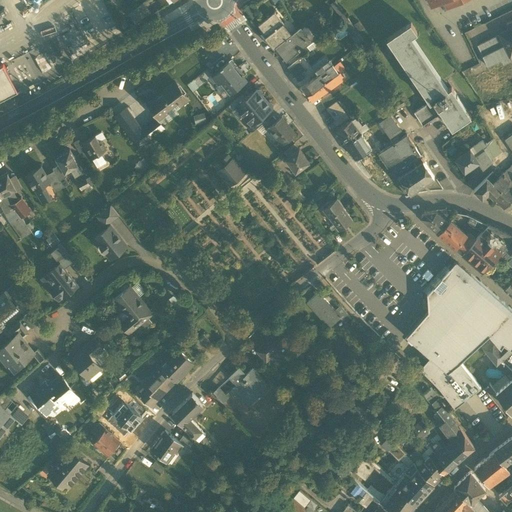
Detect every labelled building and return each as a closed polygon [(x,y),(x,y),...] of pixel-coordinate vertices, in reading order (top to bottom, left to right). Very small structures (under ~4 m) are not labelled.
[(334,0),(331,3),(342,19),(347,16),(336,0),(334,0)] [(136,8),(143,17),(151,12),(144,2),(136,8)] [(258,25),(267,36),(267,37),(282,26),(284,24),(275,13),(258,25)] [(346,23),(352,32),(356,29),(350,20),(346,23)] [(422,89),(430,101),(414,111),(423,124),(441,112),(452,128),(471,115),(452,86),(448,89),(445,91),(407,34),(410,32),(412,35),(417,32),(411,22),(387,38),(396,50),(423,89),(422,89)] [(291,34),(284,24),(282,26),(289,35),(291,34)] [(289,35),(282,26),(267,37),(267,36),(265,38),(273,48),(276,46),(289,35)] [(500,33),(505,44),(510,54),(511,53),(511,27),(508,29),(500,33)] [(291,34),(289,35),(276,46),(287,60),(296,53),(307,44),(302,37),(304,36),(298,28),(291,34)] [(445,91),(448,89),(412,35),(410,32),(407,34),(445,91)] [(477,45),(482,55),(505,44),(500,33),(477,45)] [(65,59),(60,52),(57,54),(49,40),(31,51),(44,72),(65,59)] [(487,66),(510,54),(505,44),(482,55),(487,66)] [(287,60),(290,65),(297,59),(299,58),(296,53),(287,60)] [(314,71),(316,70),(329,60),(325,54),(310,65),(310,66),(314,71)] [(301,64),(297,59),(290,65),(287,67),(291,72),(301,64)] [(332,64),(329,60),(316,70),(319,74),(332,64)] [(222,82),(231,94),(246,82),(241,76),(238,79),(232,71),(234,69),(228,62),(221,68),(221,69),(213,76),(219,84),(222,82)] [(0,100),(18,91),(3,64),(0,65),(0,100)] [(306,70),(301,64),(291,72),(295,78),(306,70)] [(338,72),(332,64),(319,74),(301,87),(307,95),(338,72)] [(392,82),(383,69),(376,74),(384,87),(392,82)] [(338,72),(307,95),(312,101),(343,78),(338,72)] [(161,93),(148,102),(157,115),(164,110),(166,111),(173,106),(172,104),(177,101),(185,94),(175,80),(164,88),(165,90),(161,93)] [(222,82),(219,84),(228,96),(231,94),(222,82)] [(244,115),(264,99),(261,95),(261,92),(259,90),(257,90),(246,99),(236,106),(237,107),(244,115)] [(188,99),(185,94),(177,101),(180,105),(188,99)] [(229,105),(233,110),(237,107),(236,106),(246,99),(242,94),(229,105)] [(267,102),(264,99),(244,115),(251,124),(261,117),(272,108),(272,105),(270,103),(267,102)] [(157,115),(148,102),(147,100),(145,102),(154,115),(158,119),(160,118),(157,115)] [(325,109),(334,121),(345,113),(337,101),(325,109)] [(115,116),(125,131),(136,122),(126,108),(115,116)] [(203,112),(192,114),(194,123),(205,120),(203,112)] [(337,126),(339,129),(351,120),(345,113),(334,121),(332,122),(336,127),(337,126)] [(379,121),(391,139),(402,132),(390,114),(379,121)] [(272,115),(265,122),(261,125),(266,130),(269,128),(269,127),(276,121),(272,115)] [(261,125),(265,122),(261,117),(251,124),(247,127),(252,132),(261,125)] [(269,128),(282,144),(295,134),(281,117),(276,121),(269,127),(269,128)] [(351,121),(361,133),(362,132),(369,127),(365,122),(362,124),(356,117),(351,121)] [(156,118),(142,129),(148,139),(148,138),(150,140),(165,129),(156,118)] [(338,130),(347,142),(356,136),(361,133),(351,121),(351,120),(339,129),(338,130)] [(139,150),(142,147),(148,142),(150,140),(148,138),(148,139),(142,129),(136,122),(125,131),(139,150)] [(345,144),(355,159),(372,148),(363,134),(362,132),(361,133),(356,136),(347,142),(345,144)] [(365,133),(363,134),(372,148),(373,146),(365,133)] [(398,182),(406,194),(410,192),(399,175),(423,159),(424,160),(425,159),(407,133),(378,152),(398,182)] [(87,148),(93,157),(102,152),(106,149),(101,140),(99,142),(95,135),(84,142),(87,148)] [(487,148),(493,156),(500,150),(493,137),(484,143),(487,148)] [(73,143),(79,153),(87,148),(84,142),(82,138),(73,143)] [(482,141),(471,148),(476,156),(487,148),(484,143),(482,141)] [(283,152),(287,157),(298,149),(294,143),(283,152)] [(452,144),(446,148),(451,154),(454,152),(453,150),(455,149),(452,144)] [(286,158),(296,171),(309,162),(299,148),(299,149),(298,149),(287,157),(286,158)] [(465,172),(479,163),(480,162),(476,156),(471,148),(456,159),(465,172)] [(487,148),(476,156),(480,162),(479,163),(484,168),(493,160),(491,158),(493,156),(487,148)] [(65,174),(71,170),(78,166),(79,166),(69,150),(69,151),(66,151),(63,152),(63,154),(55,158),(59,165),(64,174),(65,174)] [(109,164),(102,152),(93,157),(100,170),(109,164)] [(225,174),(231,183),(242,173),(235,166),(236,165),(228,155),(216,165),(223,175),(225,174)] [(399,175),(410,192),(434,175),(424,160),(423,159),(399,175)] [(52,169),(54,171),(59,181),(67,177),(65,174),(64,174),(59,165),(52,169)] [(503,174),(509,180),(511,177),(511,165),(503,174)] [(82,173),(78,166),(71,170),(75,177),(82,173)] [(26,175),(43,203),(50,198),(44,186),(49,183),(50,182),(46,176),(41,167),(26,175)] [(487,176),(493,182),(497,179),(495,178),(496,174),(492,170),(487,176)] [(59,181),(54,171),(46,176),(50,182),(49,183),(53,187),(60,182),(59,181)] [(12,207),(13,207),(15,206),(8,194),(13,191),(16,190),(10,180),(8,174),(0,177),(0,189),(3,196),(9,208),(12,207)] [(503,174),(497,179),(493,182),(500,189),(506,183),(509,180),(503,174)] [(493,196),(500,189),(493,182),(487,176),(474,188),(482,197),(486,194),(490,198),(493,196)] [(10,180),(16,190),(21,187),(16,177),(10,180)] [(77,184),(81,191),(89,186),(86,179),(77,184)] [(397,194),(406,194),(398,182),(391,186),(397,194)] [(511,199),(511,189),(506,183),(500,189),(493,196),(504,207),(511,199)] [(17,199),(13,191),(8,194),(15,206),(13,207),(21,217),(30,209),(21,198),(17,199)] [(9,208),(3,196),(0,197),(0,202),(5,213),(10,210),(13,208),(12,207),(9,208)] [(324,207),(330,215),(343,205),(337,197),(324,207)] [(98,215),(105,225),(119,214),(111,204),(98,215)] [(352,218),(343,205),(330,215),(339,228),(352,218)] [(17,214),(13,208),(10,210),(5,213),(9,220),(17,214)] [(446,219),(441,214),(436,210),(424,212),(420,216),(439,232),(449,221),(446,219)] [(449,216),(446,219),(449,221),(450,219),(457,211),(449,210),(446,213),(449,216)] [(9,220),(22,239),(31,232),(20,217),(17,214),(9,220)] [(474,226),(483,230),(488,224),(470,215),(467,220),(471,222),(470,224),(474,226)] [(439,232),(455,246),(467,233),(466,233),(450,219),(449,221),(439,232)] [(106,251),(111,257),(127,245),(110,224),(95,237),(100,243),(98,245),(99,248),(100,249),(101,251),(104,252),(106,251)] [(511,236),(511,234),(488,224),(483,230),(476,238),(463,253),(483,271),(496,256),(504,248),(511,237),(511,236)] [(44,235),(49,242),(57,236),(52,229),(44,235)] [(468,231),(466,233),(467,233),(455,246),(463,253),(476,238),(468,231)] [(60,262),(63,266),(74,258),(61,242),(51,251),(60,262)] [(496,256),(502,262),(506,258),(508,260),(511,255),(511,254),(504,248),(496,256)] [(449,267),(427,291),(427,292),(428,309),(406,334),(430,355),(439,363),(429,374),(436,382),(455,405),(480,384),(460,359),(489,333),(493,337),(501,346),(504,341),(511,346),(511,345),(511,308),(455,260),(449,267)] [(50,287),(59,297),(63,294),(63,295),(78,284),(63,266),(60,262),(46,273),(54,283),(50,287)] [(427,291),(449,267),(445,263),(423,288),(427,291)] [(50,287),(54,283),(46,273),(41,277),(50,287)] [(511,279),(503,289),(504,289),(505,288),(511,293),(511,279)] [(138,298),(140,296),(147,291),(139,282),(131,288),(138,298)] [(8,294),(16,303),(21,299),(10,285),(4,289),(8,294)] [(116,315),(129,330),(134,326),(148,315),(150,313),(146,307),(148,305),(140,296),(138,298),(131,288),(128,285),(115,296),(124,308),(116,315)] [(0,300),(8,294),(4,289),(0,292),(0,300)] [(307,301),(329,325),(339,315),(340,314),(336,310),(335,309),(319,290),(307,301)] [(0,326),(2,325),(0,321),(0,316),(16,303),(8,294),(0,300),(0,326)] [(0,321),(2,325),(6,329),(9,328),(4,323),(1,319),(23,301),(21,299),(16,303),(0,316),(0,321)] [(329,325),(307,301),(329,326),(330,325),(329,325)] [(340,316),(347,323),(353,318),(341,305),(336,310),(340,314),(339,315),(340,316)] [(134,326),(138,332),(152,321),(148,315),(134,326)] [(329,325),(330,325),(340,316),(339,315),(329,325)] [(6,330),(11,336),(18,330),(22,335),(28,330),(19,319),(9,328),(6,329),(6,330)] [(269,352),(271,354),(283,343),(292,353),(300,345),(283,325),(262,344),(269,352)] [(12,357),(18,365),(26,359),(25,357),(34,349),(22,335),(18,330),(11,336),(0,344),(0,349),(8,360),(12,357)] [(193,343),(202,352),(212,342),(204,332),(193,343)] [(94,336),(84,344),(93,355),(99,351),(103,347),(94,336)] [(483,347),(496,362),(501,358),(501,359),(511,349),(511,347),(511,346),(504,341),(501,346),(493,337),(483,347)] [(257,348),(264,357),(269,352),(262,344),(262,343),(257,348)] [(100,364),(93,355),(84,344),(81,347),(82,349),(73,356),(88,374),(100,364)] [(168,356),(161,363),(177,379),(187,370),(186,369),(193,361),(180,348),(170,358),(168,356)] [(106,360),(99,351),(93,355),(100,364),(106,360)] [(420,366),(429,374),(439,363),(430,355),(420,366)] [(495,392),(511,411),(511,369),(511,368),(501,359),(501,358),(496,362),(510,379),(495,392)] [(177,379),(161,363),(145,379),(151,385),(149,387),(148,386),(148,387),(141,393),(152,404),(167,389),(169,390),(172,387),(171,385),(177,379)] [(234,390),(245,400),(250,396),(254,400),(260,393),(261,394),(270,385),(252,367),(246,373),(239,365),(229,375),(239,386),(234,390)] [(401,370),(408,378),(413,373),(405,365),(401,370)] [(62,372),(49,382),(48,382),(60,398),(63,402),(76,391),(77,391),(71,383),(62,372)] [(47,408),(60,398),(48,382),(49,382),(46,378),(32,389),(43,403),(47,408)] [(76,391),(81,397),(86,393),(75,379),(71,383),(77,391),(76,391)] [(214,390),(223,400),(228,395),(219,385),(214,390)] [(426,396),(437,409),(443,416),(448,412),(438,398),(440,396),(434,389),(431,385),(423,392),(426,396)] [(28,393),(39,407),(43,403),(32,389),(28,393)] [(172,410),(183,421),(190,415),(203,402),(192,391),(172,410)] [(13,397),(8,392),(0,400),(5,405),(13,397)] [(124,398),(119,404),(122,407),(124,408),(128,402),(124,398)] [(146,410),(132,398),(128,402),(142,414),(145,410),(146,410)] [(10,409),(8,407),(5,405),(0,400),(0,432),(16,415),(10,409)] [(16,415),(17,416),(25,407),(17,400),(10,409),(16,415)] [(122,407),(116,413),(131,426),(138,419),(142,414),(128,402),(124,408),(122,407)] [(119,404),(113,410),(114,411),(116,413),(122,407),(119,404)] [(445,419),(443,416),(437,409),(433,416),(439,423),(445,419)] [(138,419),(140,421),(147,412),(145,410),(142,414),(138,419)] [(114,411),(107,418),(125,434),(131,426),(116,413),(114,411)] [(452,431),(456,435),(468,451),(474,446),(458,426),(448,412),(443,416),(445,419),(454,429),(452,431)] [(382,426),(389,434),(398,424),(400,421),(393,414),(382,426)] [(183,421),(196,434),(203,428),(190,415),(183,421)] [(422,419),(413,427),(421,436),(430,429),(422,419)] [(439,424),(451,439),(456,435),(452,431),(454,429),(445,419),(439,423),(439,424)] [(94,438),(108,450),(109,449),(111,449),(113,447),(113,445),(114,443),(116,443),(119,441),(118,438),(119,437),(106,425),(94,438)] [(209,435),(203,428),(196,434),(204,440),(209,435)] [(152,447),(166,458),(174,448),(177,450),(182,443),(183,442),(179,439),(165,429),(152,447)] [(182,443),(188,447),(192,441),(183,434),(179,439),(183,442),(182,443)] [(451,439),(446,445),(458,460),(468,451),(456,435),(451,439)] [(511,436),(494,450),(475,467),(489,483),(506,471),(510,468),(511,466),(511,436)] [(426,441),(431,446),(434,444),(428,437),(425,440),(426,441)] [(441,439),(434,444),(431,446),(434,450),(449,468),(458,460),(446,445),(441,439)] [(389,448),(399,458),(405,452),(395,441),(389,448)] [(421,445),(429,455),(434,450),(431,446),(426,441),(421,445)] [(96,469),(101,463),(91,454),(81,445),(76,451),(88,461),(87,462),(96,469)] [(96,449),(91,454),(101,463),(106,458),(96,449)] [(449,468),(434,450),(429,455),(445,472),(449,468)] [(62,475),(67,479),(69,480),(71,480),(72,479),(87,462),(88,461),(76,451),(68,459),(63,454),(49,469),(59,478),(62,475)] [(429,455),(426,458),(424,459),(441,476),(445,472),(429,455)] [(354,471),(364,480),(375,466),(365,458),(354,471)] [(152,464),(161,471),(165,466),(156,459),(152,464)] [(441,476),(424,459),(421,463),(417,468),(434,483),(441,476)] [(394,482),(399,487),(417,468),(412,462),(397,479),(395,477),(392,480),(394,482)] [(417,468),(399,487),(400,487),(401,487),(417,501),(434,483),(417,468)] [(458,489),(472,502),(476,498),(477,497),(485,488),(470,470),(454,486),(458,489)] [(28,490),(40,498),(47,488),(35,480),(28,490)] [(394,482),(390,487),(403,498),(411,509),(417,501),(401,487),(400,487),(399,487),(394,482)] [(499,494),(506,502),(511,498),(511,488),(510,486),(499,494)] [(294,496),(304,504),(311,495),(301,487),(294,496)] [(394,511),(408,511),(411,509),(403,498),(390,487),(379,500),(384,504),(385,504),(394,511)] [(358,499),(364,504),(365,505),(366,504),(373,495),(367,489),(358,499)] [(481,511),(472,502),(458,489),(447,499),(460,511),(459,511),(481,511)] [(490,511),(479,499),(478,500),(476,498),(472,502),(481,511),(490,511)] [(358,499),(352,506),(357,510),(359,511),(364,504),(358,499)] [(459,511),(460,511),(447,499),(434,511),(459,511)] [(348,503),(342,510),(343,511),(355,511),(357,510),(352,506),(348,503)]
